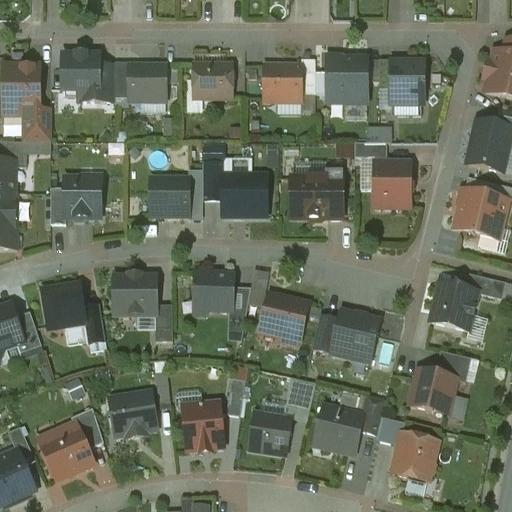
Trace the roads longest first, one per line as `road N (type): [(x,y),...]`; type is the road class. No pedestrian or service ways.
road 1 (residential): [(0,21),(464,22),(474,36),(471,77),(415,262),(391,265),(341,245),(219,237),(103,244),(42,257)]
road 2 (residential): [(360,498),(187,480),(75,511)]
